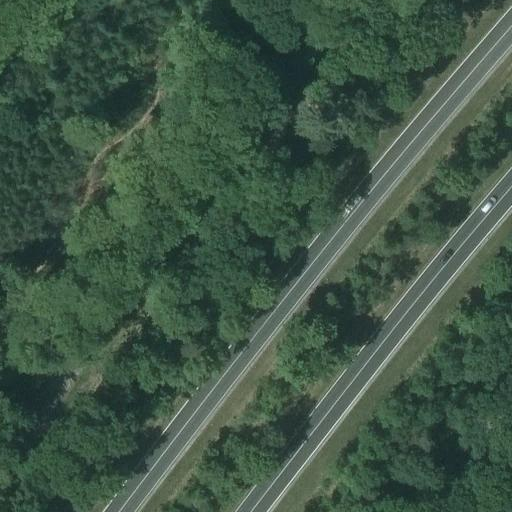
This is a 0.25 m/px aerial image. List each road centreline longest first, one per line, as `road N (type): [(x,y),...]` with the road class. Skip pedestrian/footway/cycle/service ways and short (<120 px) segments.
road 1 (primary): [(511,28),(355,213),(122,511)]
road 2 (unclassified): [(0,456),(357,0)]
road 3 (primary): [(260,511),(511,202)]
